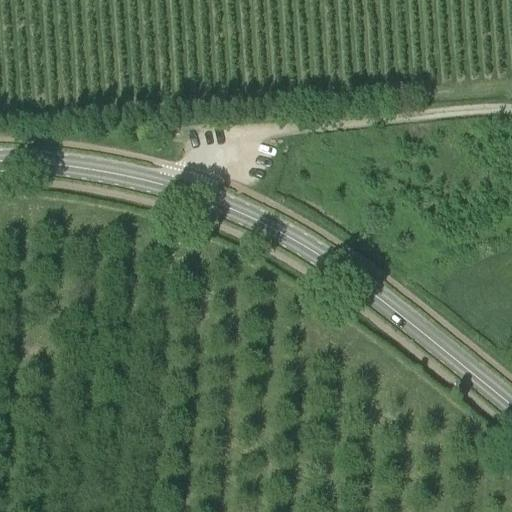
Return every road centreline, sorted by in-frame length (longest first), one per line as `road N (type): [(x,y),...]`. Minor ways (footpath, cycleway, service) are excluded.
road 1 (secondary): [(511,408),(373,296),(264,223),(145,180),(0,161)]
road 2 (track): [(189,174),(212,143),(233,133),(511,108)]
